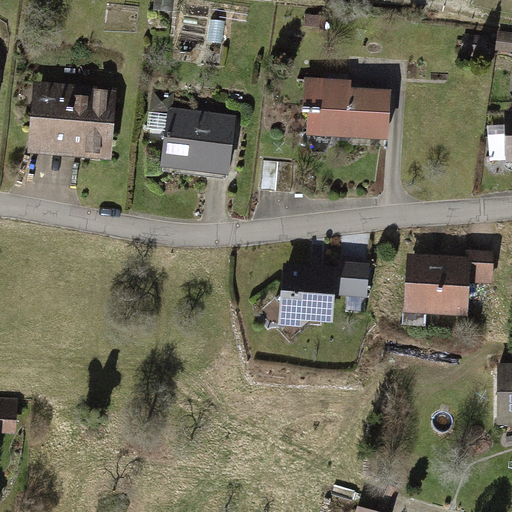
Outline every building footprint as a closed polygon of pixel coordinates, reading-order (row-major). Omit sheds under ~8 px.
[(362,79),(318,78),(318,134),(406,136),(407,91),(362,90),(362,79)] [(127,89),(48,84),(44,151),(122,156),(127,89)] [(243,116),(179,109),(173,164),(237,171),(243,116)] [(302,157),(268,156),(267,187),(301,188),(302,157)] [(477,260),(419,258),(417,309),(484,311),(485,280),(504,281),(505,253),(477,252),(477,260)] [(347,267),(296,266),(295,322),(346,323),(347,267)] [(511,419),(511,364),(503,364),(503,419),(511,419)] [(0,465),(1,465),(1,428),(16,428),(16,399),(0,398),(0,465)] [(360,511),(394,511),(395,510),(364,500),(360,511)]
